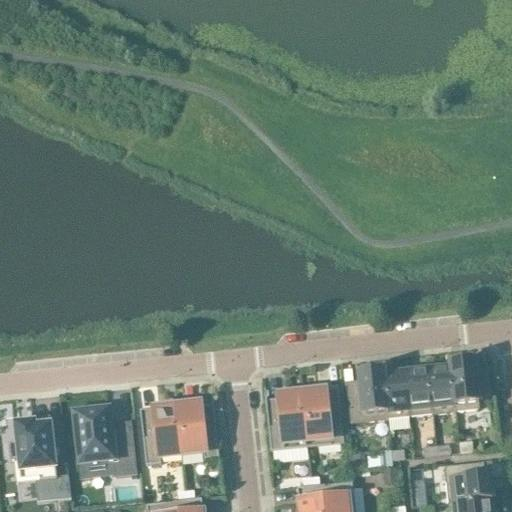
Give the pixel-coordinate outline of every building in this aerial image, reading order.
[(449,371),(450,371),(455,415),(479,413),(477,401),(491,399),(488,372),(474,373),(473,365),(449,368),(449,371)] [(427,374),(432,418),(455,415),(450,371),(449,371),(427,374)] [(405,376),(409,420),(432,418),(427,374),(405,376)] [(382,375),(360,377),(358,378),(359,386),(345,387),(349,427),(387,423),(382,379),(383,379),(382,375)] [(405,376),(383,379),(382,379),(387,423),(409,420),(405,376)] [(343,447),(337,392),(334,392),(334,393),(322,394),(323,397),(302,400),(302,396),(301,396),(306,451),(343,447)] [(306,451),(301,396),(299,396),(287,397),(287,401),(266,404),(266,400),(264,400),(270,455),(306,451)] [(181,459),(202,457),(203,462),(218,461),(212,405),(210,406),(211,410),(190,412),(189,408),(175,410),(181,459)] [(181,459),(175,410),(174,410),(175,414),(154,416),(154,413),(142,414),(142,413),(139,413),(145,469),(160,467),(160,461),(181,459)] [(108,412),(73,416),(78,468),(114,464),(115,480),(136,478),(132,442),(112,444),(111,435),(108,412)] [(34,425),(13,427),(15,437),(16,445),(9,446),(11,464),(17,463),(20,483),(38,481),(39,485),(56,483),(50,427),(34,429),(34,425)] [(449,458),(448,448),(436,450),(437,459),(449,458)] [(424,461),(437,459),(436,450),(423,451),(424,461)] [(404,463),(403,453),(390,455),(391,464),(404,463)] [(447,508),(454,507),(493,503),(492,489),(490,489),(489,479),(484,480),(483,466),(455,469),(456,483),(452,483),(445,484),(447,508)] [(303,489),(319,488),(318,481),(302,482),(303,489)] [(354,511),(351,486),(296,492),(296,495),(297,495),(298,507),(302,507),(302,511),(354,511)] [(178,503),(194,501),(193,494),(177,496),(178,503)] [(200,511),(200,505),(201,505),(201,502),(145,508),(145,511),(200,511)] [(454,507),(454,511),(494,511),(493,503),(454,507)]
